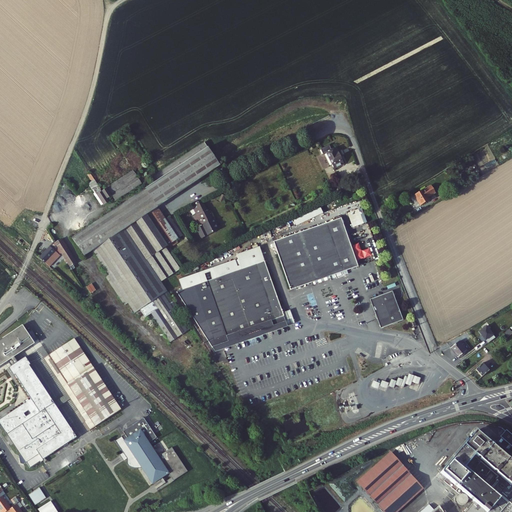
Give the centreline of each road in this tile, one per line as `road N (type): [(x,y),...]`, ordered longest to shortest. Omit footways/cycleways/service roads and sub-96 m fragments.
road 1 (residential): [(202,196),(347,121),(431,351)]
road 2 (track): [(105,0),(87,104),(45,215)]
road 3 (primary): [(472,397),(391,423),(297,472)]
road 4 (primary): [(297,472),(470,405)]
